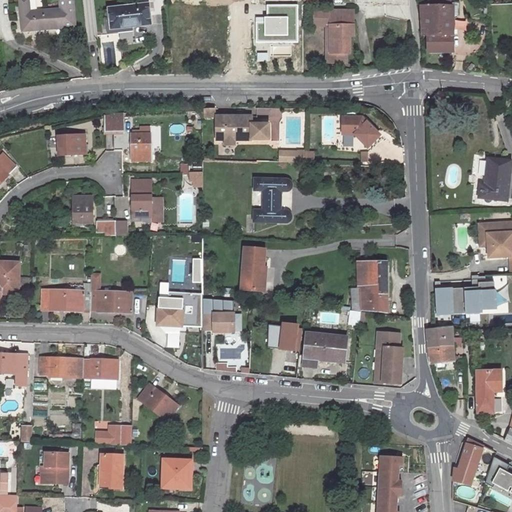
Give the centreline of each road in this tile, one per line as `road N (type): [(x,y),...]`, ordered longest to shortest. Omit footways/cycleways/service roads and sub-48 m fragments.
road 1 (tertiary): [(0,108),(110,88),(343,89),(414,81)]
road 2 (residential): [(426,400),(414,81)]
road 3 (residential): [(0,335),(119,341),(190,378),(229,388)]
road 4 (residential): [(229,388),(401,408)]
road 5 (residential): [(0,213),(24,186),(115,171)]
road 6 (residential): [(219,511),(229,388)]
